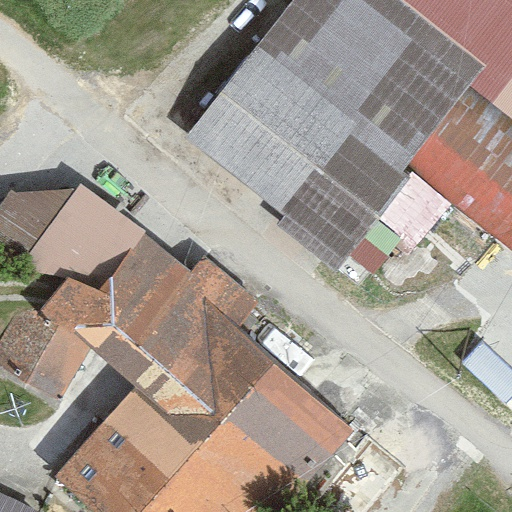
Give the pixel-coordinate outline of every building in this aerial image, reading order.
[(291,0),(187,132),(341,253),(412,162),(492,60),(414,0),(291,0)] [(511,0),(414,0),(492,60),(511,75),(511,0)] [(511,75),(492,60),(412,162),(511,239),(511,75)] [(83,176),(5,188),(0,194),(0,240),(38,271),(15,299),(24,307),(81,353),(107,374),(25,473),(72,511),(303,511),(381,417),(83,176)] [(81,353),(24,307),(1,351),(63,392),(81,353)] [(0,511),(34,511),(41,499),(0,479),(0,511)]
